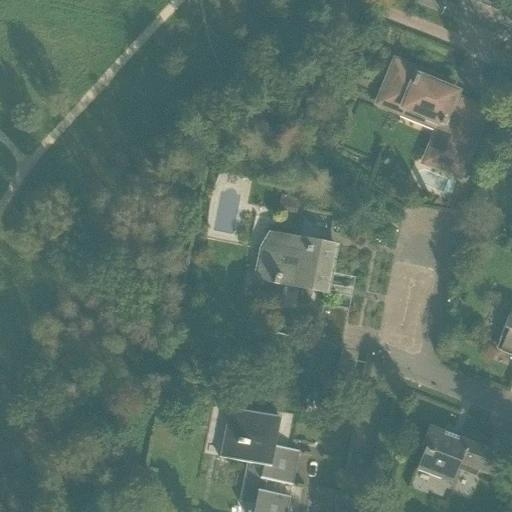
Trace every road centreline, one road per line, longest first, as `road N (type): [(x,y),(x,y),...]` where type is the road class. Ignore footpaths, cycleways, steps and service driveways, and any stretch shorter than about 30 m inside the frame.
road 1 (residential): [(361,511),(396,352)]
road 2 (residential): [(511,401),(396,352)]
